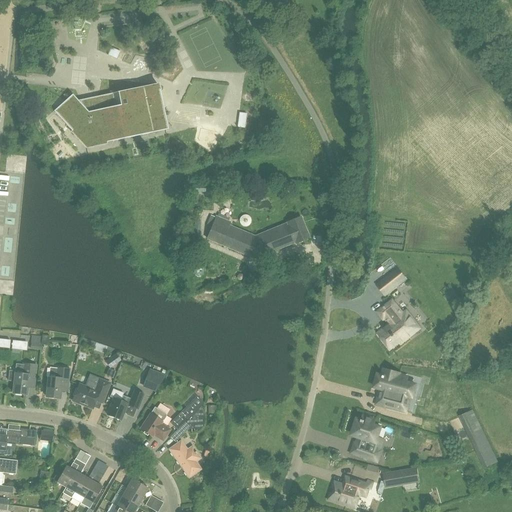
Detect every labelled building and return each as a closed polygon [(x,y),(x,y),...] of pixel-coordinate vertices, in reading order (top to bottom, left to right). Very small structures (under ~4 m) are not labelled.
[(120,52),(111,48),(108,55),(117,59),(120,52)] [(158,85),(151,87),(97,98),(92,99),(92,102),(93,102),(93,103),(82,105),(79,102),(78,100),(72,94),(54,111),(86,147),(167,130),(163,110),(159,90),(158,85)] [(250,129),(251,114),(243,113),(242,128),(250,129)] [(231,221),(215,215),(213,222),(206,238),(253,257),(294,242),(295,242),(309,237),(300,216),(287,221),(288,222),(253,235),(229,226),(231,221)] [(511,236),(511,234),(511,218),(503,227),(511,236)] [(391,290),(405,278),(397,268),(383,279),(391,290)] [(402,342),(412,334),(399,317),(397,318),(392,312),(398,308),(392,300),(377,312),(383,319),(384,318),(389,324),(378,333),(390,349),(400,341),(402,342)] [(41,344),(41,343),(40,343),(41,336),(31,335),(30,349),(41,350),(41,344)] [(0,338),(0,347),(9,348),(10,340),(0,338)] [(9,370),(8,381),(14,382),(13,393),(26,394),(27,388),(27,387),(33,388),(34,378),(36,365),(24,364),(23,374),(16,373),(16,371),(15,371),(9,370)] [(48,377),(46,397),(59,398),(60,392),(60,391),(67,391),(68,382),(69,369),(57,368),(49,367),(48,377)] [(150,368),(143,386),(156,392),(166,375),(150,368)] [(377,375),(374,387),(380,389),(385,390),(384,392),(390,394),(387,407),(406,412),(406,411),(404,411),(408,396),(411,397),(412,397),(403,394),(406,382),(407,377),(399,375),(399,374),(384,370),(382,376),(377,375)] [(79,384),(72,401),(92,409),(93,407),(97,396),(104,399),(110,383),(99,379),(97,385),(87,381),(85,386),(79,384)] [(137,409),(143,394),(135,391),(131,399),(122,395),(120,401),(114,398),(107,414),(121,420),(127,404),(129,405),(137,409)] [(197,396),(183,410),(191,417),(205,403),(197,396)] [(167,414),(155,407),(140,428),(152,436),(154,435),(163,441),(170,429),(161,423),(167,414)] [(485,468),(498,462),(472,410),(460,416),(485,468)] [(362,421),(356,419),(351,435),(357,437),(355,442),(354,442),(351,453),(379,462),(383,450),(382,449),(385,439),(379,437),(383,426),(375,424),(376,420),(363,416),(362,421)] [(190,427),(185,422),(177,430),(182,435),(190,427)] [(0,449),(6,450),(6,443),(35,446),(35,442),(36,430),(21,428),(20,430),(6,429),(6,435),(0,434),(0,449)] [(41,431),(41,435),(47,436),(46,441),(52,441),(53,432),(41,431)] [(199,470),(200,468),(195,461),(199,459),(199,457),(193,448),(191,447),(187,450),(181,442),(180,442),(170,448),(170,450),(188,476),(190,476),(199,470)] [(80,460),(91,465),(95,455),(83,451),(80,460)] [(0,485),(1,485),(3,482),(4,482),(4,475),(3,475),(3,472),(15,474),(16,460),(0,457),(0,485)] [(56,482),(65,487),(80,461),(75,458),(70,468),(66,466),(56,482)] [(102,460),(97,469),(108,474),(112,466),(102,460)] [(62,493),(71,498),(72,498),(84,476),(80,474),(85,464),(80,461),(65,487),(62,493)] [(72,498),(80,503),(98,472),(93,469),(88,478),(84,476),(72,498)] [(416,469),(385,474),(388,487),(388,486),(418,481),(416,469)] [(103,474),(98,472),(80,503),(90,508),(102,486),(98,484),(103,474)] [(370,489),(372,481),(367,480),(366,484),(350,478),(347,487),(335,482),(330,498),(348,505),(352,505),(357,494),(365,496),(368,489),(370,489)] [(126,488),(143,497),(148,488),(131,479),(126,488)] [(0,485),(0,491),(12,493),(13,487),(0,485)] [(126,488),(121,497),(137,506),(143,497),(126,488)] [(32,489),(32,497),(51,497),(51,489),(32,489)] [(148,500),(155,504),(158,499),(151,495),(148,500)] [(116,506),(125,511),(133,511),(137,506),(121,497),(116,506)] [(148,500),(145,505),(152,509),(155,504),(148,500)]
